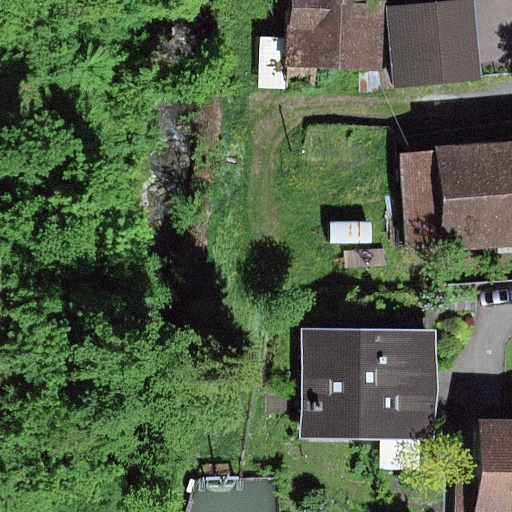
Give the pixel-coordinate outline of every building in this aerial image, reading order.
[(378,84),(382,0),(283,0),(279,76),(378,84)] [(482,2),(402,7),(407,89),(488,83),(482,2)] [(511,150),(428,158),(435,260),(511,257),(511,150)] [(301,338),(295,447),(432,447),(438,339),(301,338)] [(511,511),(511,431),(472,431),(463,511),(511,511)]
